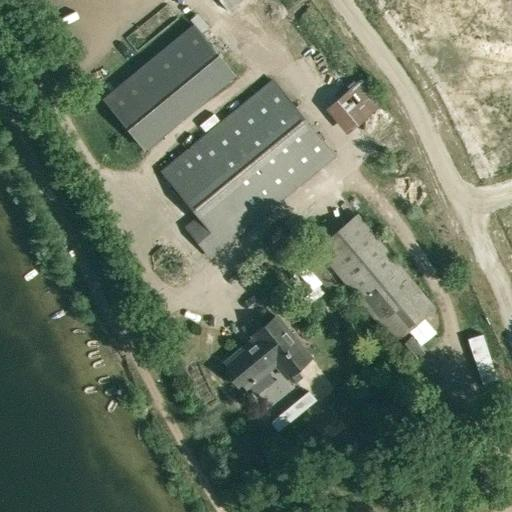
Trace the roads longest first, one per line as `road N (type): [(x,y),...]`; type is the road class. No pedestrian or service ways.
road 1 (track): [(0,109),(219,511)]
road 2 (track): [(356,0),(511,305)]
